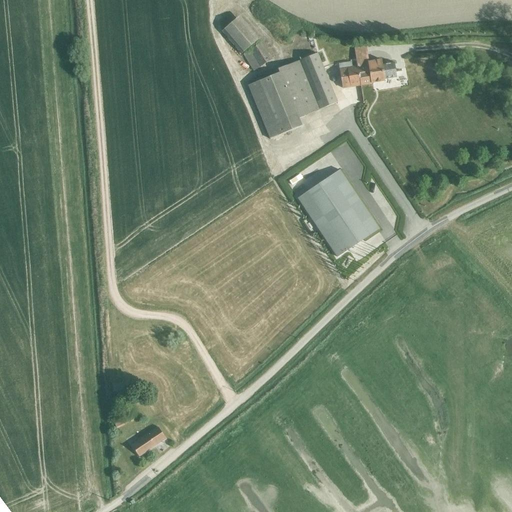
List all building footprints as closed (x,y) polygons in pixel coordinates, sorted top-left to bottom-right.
[(222,32),(242,54),(260,39),(240,16),(222,32)] [(248,52),(259,68),(272,60),(262,43),(248,52)] [(358,66),(361,86),(371,84),(371,83),(385,81),(385,79),(396,77),(394,64),(383,66),(382,60),(369,62),(366,46),(355,48),(358,66)] [(259,68),(248,52),(243,55),(254,71),(259,68)] [(318,53),(300,60),(320,110),(338,102),(318,53)] [(300,119),(320,110),(300,60),(278,69),(280,73),(248,86),(270,139),(303,126),(300,119)] [(361,86),(358,66),(352,67),(352,61),(339,64),(343,89),(361,86)] [(338,257),(380,229),(340,170),(298,199),(338,257)] [(114,421),(118,429),(134,421),(130,414),(114,421)] [(131,445),(139,457),(166,438),(158,427),(131,445)]
